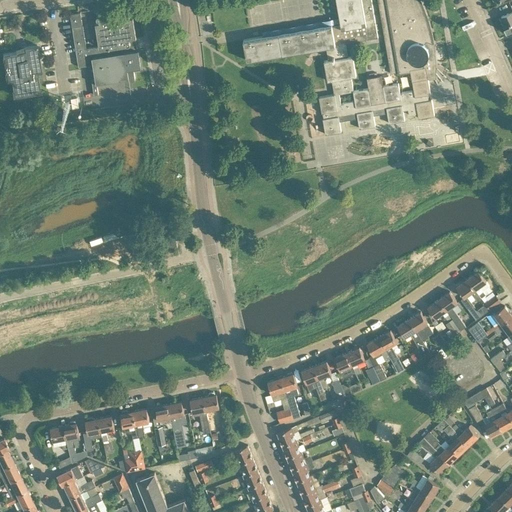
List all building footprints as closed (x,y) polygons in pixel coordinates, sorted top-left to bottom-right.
[(409,115),(418,113),(414,91),(413,91),(412,90),(402,92),(402,93),(400,94),(399,83),(383,85),(381,75),(367,77),(369,88),(354,90),(351,77),(356,76),(353,56),(348,57),(346,43),(378,37),(371,0),(336,0),(341,25),(332,26),(332,24),(244,39),(247,60),(326,46),(328,60),(324,61),(328,81),(332,80),(334,94),(319,97),(322,112),(326,112),(327,117),(323,118),(326,134),(342,131),(339,116),(357,113),(360,128),(375,125),(373,110),(387,108),(389,123),(405,120),(403,110),(408,109),(409,115)] [(377,0),(391,73),(399,72),(399,73),(410,71),(412,78),(414,91),(418,113),(419,118),(435,115),(432,99),(429,100),(428,94),(431,93),(426,66),(425,66),(423,62),(425,60),(427,58),(429,56),(429,53),(429,50),(429,48),(428,46),(427,45),(425,43),(426,41),(433,43),(431,31),(427,19),(423,6),(419,0),(377,0)] [(127,38),(132,37),(137,37),(133,17),(132,17),(131,12),(131,11),(131,10),(132,10),(132,9),(132,8),(133,7),(133,6),(134,6),(135,5),(135,4),(135,3),(135,2),(134,2),(134,1),(133,1),(132,1),(131,1),(130,2),(130,3),(130,4),(102,8),(103,15),(102,17),(101,16),(100,15),(99,15),(98,15),(98,16),(97,16),(97,17),(97,18),(97,19),(98,20),(99,20),(100,22),(83,25),(86,48),(123,42),(124,43),(126,43),(127,44),(128,45),(129,45),(129,44),(130,44),(130,43),(130,42),(130,41),(129,41),(129,40),(128,40),(127,38)] [(511,6),(511,11),(501,16),(505,26),(504,26),(503,26),(506,33),(507,33),(508,32),(509,33),(511,31),(511,4),(511,5),(511,6)] [(70,13),(76,50),(86,48),(83,25),(80,11),(70,13)] [(97,83),(129,78),(129,80),(131,81),(133,81),(134,80),(135,79),(135,77),(134,68),(141,67),(139,49),(135,50),(132,37),(127,38),(128,40),(129,40),(129,41),(130,41),(130,42),(130,43),(130,44),(129,44),(129,45),(128,45),(127,44),(126,43),(124,43),(123,42),(86,48),(76,50),(79,67),(90,65),(94,95),(99,94),(97,83)] [(4,54),(5,64),(8,79),(11,78),(14,95),(31,92),(41,91),(37,71),(41,70),(37,45),(25,47),(26,51),(15,52),(4,54)] [(178,245),(176,236),(164,238),(165,247),(178,245)] [(490,286),(486,281),(479,270),(467,278),(481,298),(486,295),(483,291),(490,286)] [(477,301),(481,298),(467,278),(457,286),(462,294),(464,297),(465,298),(468,296),(472,293),(477,301)] [(450,291),(439,299),(453,318),(461,329),(466,326),(452,305),(457,301),(456,299),(450,291)] [(486,303),(490,309),(500,301),(496,295),(485,303),(486,303)] [(453,318),(439,299),(428,307),(435,317),(442,313),(448,321),(446,323),(454,335),(461,330),(453,318)] [(476,319),(490,309),(486,303),(477,309),(473,304),(468,308),(476,319)] [(496,324),(486,331),(478,321),(469,328),(478,341),(486,335),(498,326),(502,324),(511,316),(511,314),(505,305),(494,313),(498,320),(495,323),(496,324)] [(428,322),(426,320),(421,311),(409,318),(423,340),(429,337),(422,325),(428,322)] [(510,335),(511,333),(511,316),(502,324),(510,335)] [(409,318),(398,325),(403,334),(405,337),(411,333),(417,344),(422,355),(429,351),(423,340),(409,318)] [(490,340),(502,331),(498,326),(486,335),(490,340)] [(391,330),(379,336),(391,357),(398,372),(405,368),(394,348),(393,348),(391,344),(397,341),(396,338),(391,330)] [(432,337),(438,346),(445,341),(440,332),(432,337)] [(386,360),(391,357),(379,336),(367,343),(374,354),(381,350),(386,360)] [(365,359),(364,356),(360,347),(347,352),(352,364),(357,362),(365,359)] [(491,358),(494,363),(506,354),(503,349),(491,358)] [(344,376),(356,371),(354,368),(352,364),(347,352),(335,357),(340,369),(344,376)] [(374,354),(369,357),(373,366),(380,380),(387,377),(380,363),(379,363),(374,354)] [(319,377),(331,372),(327,360),(314,365),(319,377)] [(314,365),(302,370),(305,379),(306,382),(309,390),(316,387),(321,400),(323,399),(327,397),(323,388),(321,382),(319,377),(314,365)] [(366,369),(373,383),(380,380),(373,366),(366,369)] [(509,376),(504,369),(500,371),(502,375),(503,376),(504,379),(509,376)] [(294,373),(293,373),(292,372),(286,374),(287,375),(281,377),(291,408),(298,406),(295,396),(294,395),(299,394),(296,386),(298,386),(297,382),(294,373)] [(281,421),(294,417),(291,408),(281,377),(268,381),(274,401),(281,398),(285,409),(278,412),(281,421)] [(332,382),(339,398),(346,395),(341,384),(339,379),(332,382)] [(346,395),(352,393),(348,382),(341,384),(346,395)] [(481,390),(490,406),(495,402),(486,387),(481,390)] [(209,395),(204,396),(206,409),(210,430),(217,429),(214,415),(221,414),(220,407),(217,394),(215,394),(215,392),(214,391),(209,392),(209,394),(209,395)] [(204,396),(190,399),(193,412),(194,415),(200,414),(203,430),(203,431),(204,432),(210,430),(206,409),(204,396)] [(470,397),(464,401),(467,406),(474,402),(470,397)] [(182,401),(169,403),(173,426),(175,437),(177,446),(186,444),(183,428),(180,429),(179,424),(186,422),(182,401)] [(302,403),(305,414),(311,412),(308,402),(302,403)] [(503,429),(511,424),(511,418),(508,411),(503,402),(492,409),(503,429)] [(168,427),(173,426),(169,403),(155,406),(157,416),(157,417),(158,419),(159,419),(160,424),(164,423),(167,424),(168,425),(168,427)] [(483,418),(476,404),(469,408),(477,422),(482,419),(483,418)] [(150,421),(149,418),(147,408),(134,410),(136,424),(143,422),(150,421)] [(129,411),(129,410),(128,409),(124,410),(123,412),(123,413),(120,413),(122,423),(123,426),(125,426),(126,431),(128,433),(130,433),(132,432),(133,438),(138,437),(137,427),(136,424),(134,410),(129,411)] [(491,436),(503,429),(492,409),(486,411),(488,415),(483,418),(486,422),(485,423),(484,423),(491,436)] [(308,423),(289,430),(322,511),(325,511),(328,511),(347,511),(367,504),(363,497),(371,494),(350,442),(356,440),(345,414),(344,412),(343,411),(342,411),(340,411),(339,411),(319,419),(321,424),(310,429),(308,423)] [(108,440),(106,430),(115,428),(112,415),(99,417),(102,436),(103,441),(108,440)] [(95,418),(94,417),(93,416),(88,417),(87,419),(87,420),(85,420),(87,430),(88,430),(83,431),(87,450),(93,449),(91,438),(102,436),(99,417),(95,418)] [(449,416),(445,420),(469,444),(478,435),(472,428),(469,425),(463,431),(449,416)] [(459,454),(469,444),(445,420),(444,418),(436,425),(442,431),(444,429),(451,437),(454,440),(449,444),(459,454)] [(70,423),(64,425),(69,448),(74,447),(73,443),(72,443),(72,440),(80,439),(79,435),(80,435),(77,422),(76,422),(76,421),(75,420),(70,421),(70,422),(70,423)] [(63,449),(69,448),(64,425),(50,427),(53,440),(61,439),(63,449)] [(138,437),(145,435),(143,426),(137,427),(138,437)] [(166,444),(165,438),(162,426),(155,428),(159,445),(166,444)] [(438,441),(439,441),(430,431),(424,436),(437,451),(449,463),(459,454),(449,444),(444,448),(441,445),(438,441)] [(420,445),(436,457),(430,462),(439,472),(449,463),(437,451),(424,436),(418,442),(421,444),(420,445)] [(0,452),(8,449),(9,448),(4,437),(0,439),(0,452)] [(195,449),(197,457),(214,451),(213,446),(195,449)] [(123,449),(127,471),(145,467),(142,449),(129,452),(129,453),(128,453),(128,448),(123,449)] [(408,453),(407,454),(420,463),(424,458),(412,448),(408,453)] [(12,453),(10,453),(8,449),(0,452),(0,469),(3,468),(14,462),(13,461),(14,458),(12,453)] [(188,451),(188,452),(190,458),(197,457),(195,449),(188,451)] [(188,452),(179,454),(180,460),(190,458),(188,452)] [(221,484),(174,503),(177,511),(206,511),(228,503),(228,502),(235,499),(235,500),(254,493),(238,453),(216,462),(220,473),(224,472),(228,483),(222,486),(221,484)] [(105,465),(98,462),(88,458),(84,460),(85,461),(90,472),(105,465)] [(212,458),(196,463),(202,481),(209,479),(205,468),(214,465),(212,458)] [(0,476),(1,476),(5,483),(21,476),(14,462),(3,468),(0,469),(0,476)] [(77,479),(84,475),(78,464),(77,465),(66,470),(57,474),(63,485),(64,484),(75,479),(77,479)] [(405,471),(395,465),(394,464),(390,469),(401,476),(405,471)] [(395,487),(401,476),(390,469),(381,478),(395,487)] [(123,472),(113,477),(121,492),(130,487),(123,472)] [(26,482),(24,482),(21,476),(5,483),(11,496),(27,489),(27,488),(28,486),(26,482)] [(412,483),(432,496),(440,484),(429,477),(424,484),(415,479),(412,483)] [(64,484),(70,497),(81,492),(96,486),(93,479),(78,486),(75,479),(64,484)] [(381,479),(377,484),(391,494),(395,488),(381,479)] [(408,497),(410,498),(425,507),(432,496),(412,483),(409,487),(413,489),(408,497)] [(370,489),(378,499),(383,495),(375,485),(370,489)] [(511,501),(511,489),(509,486),(500,495),(509,505),(511,501)] [(18,511),(34,503),(27,489),(11,496),(4,499),(7,506),(14,502),(18,511)] [(77,511),(97,502),(102,499),(99,492),(85,499),(81,492),(70,497),(77,511)] [(500,495),(490,505),(497,511),(504,511),(503,511),(509,505),(500,495)] [(398,506),(399,507),(406,511),(407,511),(422,511),(425,507),(410,498),(406,505),(401,501),(398,506)] [(77,511),(101,511),(97,502),(77,511)] [(16,511),(38,511),(34,503),(18,511),(16,511)]
